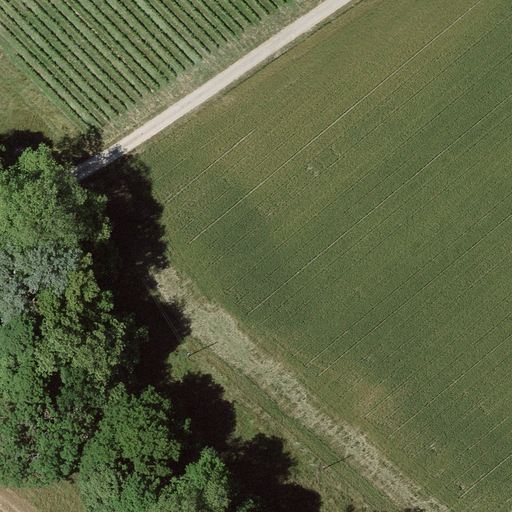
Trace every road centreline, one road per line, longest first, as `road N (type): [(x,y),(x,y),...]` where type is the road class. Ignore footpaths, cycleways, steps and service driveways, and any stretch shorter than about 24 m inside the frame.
road 1 (track): [(346,0),(91,166),(45,187),(0,173)]
road 2 (track): [(160,511),(81,451),(0,256)]
